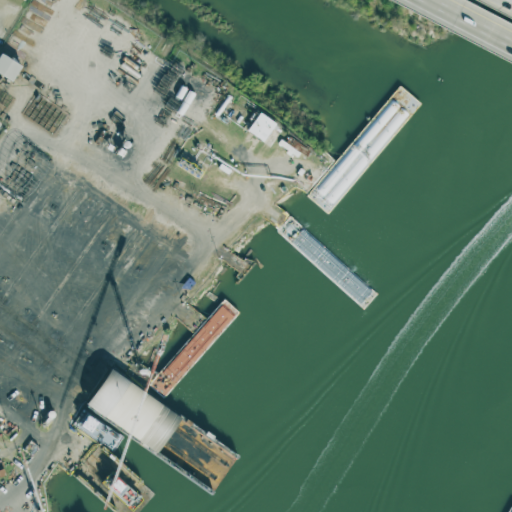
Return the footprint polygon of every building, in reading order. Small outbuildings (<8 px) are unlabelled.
[(0,74),(12,81),(21,66),(1,53),(0,54),(0,74)] [(282,129),(259,113),(247,131),(271,147),(282,129)] [(104,264),(145,286),(168,243),(128,221),(104,264)] [(154,381),(175,400),(222,347),(232,336),(228,333),(244,315),(240,312),(237,315),(236,314),(230,322),(226,318),(216,330),(207,322),(154,381)] [(0,376),(0,396),(19,407),(35,380),(7,364),(0,376)] [(109,371),(86,405),(157,452),(180,417),(109,371)]
